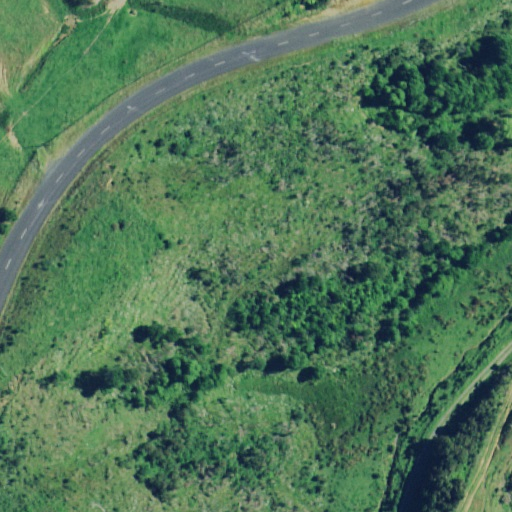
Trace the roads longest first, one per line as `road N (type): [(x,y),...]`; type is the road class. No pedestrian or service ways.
road 1 (unclassified): [(0,286),(37,188),(84,133),(157,80),(414,0)]
road 2 (residential): [(391,511),(428,433),(511,339)]
